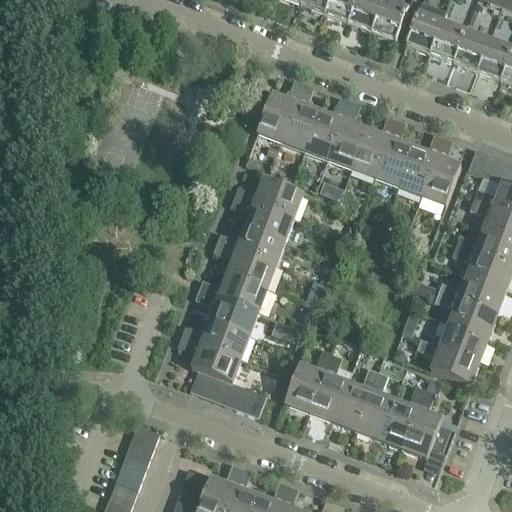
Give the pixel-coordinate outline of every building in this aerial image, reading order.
[(302,10),(305,0),(278,0),(278,1),(302,10)] [(325,19),(332,0),(305,0),(302,10),(325,19)] [(349,28),(359,0),(332,0),(325,19),(349,28)] [(372,37),(385,4),(373,0),(359,0),(349,28),(372,37)] [(500,0),(487,0),(485,6),(502,12),(506,2),(500,0)] [(511,16),(511,4),(506,2),(502,12),(511,16)] [(396,46),(409,13),(385,4),(372,37),(396,46)] [(422,8),(406,50),(430,59),(442,26),(446,17),(422,8)] [(454,68),(466,35),(442,26),(430,59),(454,68)] [(466,35),(454,68),(477,77),(490,44),(466,35)] [(501,86),(511,56),(511,52),(490,44),(477,77),(501,86)] [(511,56),(501,86),(511,90),(511,56)] [(295,86),(290,97),(300,101),(305,89),(295,86)] [(310,104),(315,93),(305,89),(300,101),(310,104)] [(272,100),(257,140),(282,149),(297,110),(272,100)] [(341,103),(337,114),(347,118),(351,106),(341,103)] [(356,122),(361,110),(351,106),(347,118),(356,122)] [(297,110),(282,149),(305,159),(321,119),(297,110)] [(321,119),(305,159),(328,167),(343,127),(347,118),(337,114),(333,124),(321,119)] [(388,120),(384,132),(394,136),(398,124),(388,120)] [(404,140),(408,128),(398,124),(394,136),(404,140)] [(343,127),(328,167),(352,176),(368,137),(343,127)] [(368,137),(352,176),(375,185),(390,145),(368,137)] [(435,139),(431,150),(440,154),(445,142),(435,139)] [(450,158),(454,146),(445,142),(440,154),(450,158)] [(390,145),(375,185),(398,194),(413,154),(390,145)] [(270,150),(267,159),(276,162),(279,153),(270,150)] [(413,154),(398,194),(422,203),(437,163),(413,154)] [(476,155),(468,176),(480,181),(488,159),(476,155)] [(491,184),(500,164),(488,159),(480,181),(482,181),(491,184)] [(445,212),(460,172),(437,163),(422,203),(445,212)] [(503,188),(511,168),(500,164),(491,184),(503,188)] [(511,191),(511,168),(503,188),(511,191)] [(511,191),(503,188),(491,184),(482,181),(477,196),(488,200),(484,210),(493,213),(511,220),(511,191)] [(303,201),(264,186),(255,210),(294,225),(303,201)] [(250,197),(238,192),(234,202),(246,206),(250,197)] [(477,196),(473,206),(484,210),(488,200),(477,196)] [(230,212),(242,216),(246,206),(234,202),(230,212)] [(473,206),(469,215),(481,219),(484,210),(473,206)] [(246,233),(285,248),(294,225),(255,210),(246,233)] [(490,223),(485,236),(511,246),(511,220),(493,213),(490,223)] [(388,225),(385,232),(397,236),(400,229),(388,225)] [(232,243),(228,253),(237,256),(276,271),(285,248),(246,233),(241,247),(232,243)] [(480,249),(476,260),(511,273),(511,246),(485,236),(480,249)] [(232,243),(220,239),(216,249),(228,253),(232,243)] [(460,241),(455,252),(467,256),(471,245),(460,241)] [(213,258),(224,263),(228,253),(216,249),(213,258)] [(455,252),(452,262),(463,266),(467,256),(455,252)] [(228,280),(268,295),(276,271),(237,256),(228,280)] [(463,266),(472,270),(467,283),(507,298),(511,285),(511,273),(476,260),(467,256),(463,266)] [(268,295),(228,280),(220,303),(259,318),(268,295)] [(507,298),(467,283),(463,295),(454,292),(449,303),(458,306),(498,321),(507,298)] [(214,290),(203,286),(199,295),(211,299),(214,290)] [(442,288),(438,299),(449,303),(454,292),(442,288)] [(196,305),(207,309),(211,299),(199,295),(196,305)] [(428,295),(426,300),(428,306),(434,309),(438,299),(428,295)] [(309,297),(305,308),(317,312),(321,301),(309,297)] [(211,299),(207,309),(216,312),(211,327),(250,342),(259,318),(220,303),(211,299)] [(438,299),(434,309),(446,313),(449,303),(438,299)] [(455,316),(450,329),(489,345),(498,321),(458,306),(455,316)] [(250,342),(211,327),(202,350),(241,365),(250,342)] [(444,343),(435,340),(432,350),(481,368),(489,345),(450,329),(444,343)] [(302,336),(291,332),(286,345),(297,349),(302,336)] [(196,337),(185,333),(181,343),(193,347),(196,337)] [(177,353),(189,357),(193,347),(181,343),(177,353)] [(420,345),(416,355),(428,359),(432,350),(420,345)] [(210,381),(221,385),(232,389),(241,365),(202,350),(193,374),(198,376),(210,381)] [(431,377),(471,392),(481,368),(432,350),(428,359),(436,363),(431,377)] [(396,353),(393,363),(403,367),(406,360),(401,355),(396,353)] [(322,356),(317,368),(327,372),(331,360),(322,356)] [(331,360),(327,372),(337,375),(341,364),(331,360)] [(300,370),(285,411),(309,420),(324,379),(327,372),(317,368),(314,376),(300,370)] [(324,379),(309,420),(332,429),(348,388),(334,383),(337,375),(327,372),(324,379)] [(369,374),(365,386),(374,390),(379,378),(369,374)] [(198,376),(190,397),(202,401),(210,381),(198,376)] [(379,378),(374,390),(384,393),(388,382),(379,378)] [(213,406),(221,385),(210,381),(202,401),(213,406)] [(430,383),(425,396),(435,400),(440,387),(430,383)] [(225,410),(232,389),(221,385),(213,406),(225,410)] [(356,438),(374,390),(365,386),(362,393),(348,388),(332,429),(356,438)] [(236,414),(243,394),(232,389),(225,410),(236,414)] [(379,446),(394,406),(381,401),(384,393),(374,390),(356,438),(379,446)] [(416,392),(411,404),(421,407),(425,396),(416,392)] [(247,419),(255,398),(243,394),(236,414),(247,419)] [(425,396),(421,407),(431,411),(435,400),(425,396)] [(259,423),(266,402),(255,398),(247,419),(259,423)] [(403,456),(421,407),(411,404),(408,411),(394,406),(379,446),(403,456)] [(421,407),(403,456),(427,465),(431,454),(442,458),(451,435),(440,431),(442,424),(428,419),(431,411),(421,407)] [(160,439),(137,431),(133,443),(155,451),(160,439)] [(129,454),(151,462),(155,451),(133,443),(129,454)] [(124,465),(147,474),(151,462),(129,454),(124,465)] [(120,476),(143,485),(147,474),(124,465),(120,476)] [(232,469),(228,481),(238,484),(242,473),(232,469)] [(248,488),(252,477),(242,473),(238,484),(248,488)] [(143,485),(120,476),(116,488),(138,496),(143,485)] [(185,487),(206,495),(210,484),(189,476),(185,487)] [(211,483),(210,484),(206,495),(201,507),(199,511),(227,511),(235,492),(211,483)] [(206,495),(185,487),(180,499),(201,507),(206,495)] [(280,487),(275,498),(285,502),(289,491),(280,487)] [(138,496),(116,488),(111,499),(134,507),(138,496)] [(295,506),(299,494),(289,491),(285,502),(295,506)] [(235,492),(227,511),(253,511),(258,501),(235,492)] [(132,511),(134,507),(111,499),(107,510),(112,511),(132,511)] [(199,511),(201,507),(180,499),(176,510),(179,511),(199,511)] [(258,501),(253,511),(281,511),(282,510),(258,501)]
